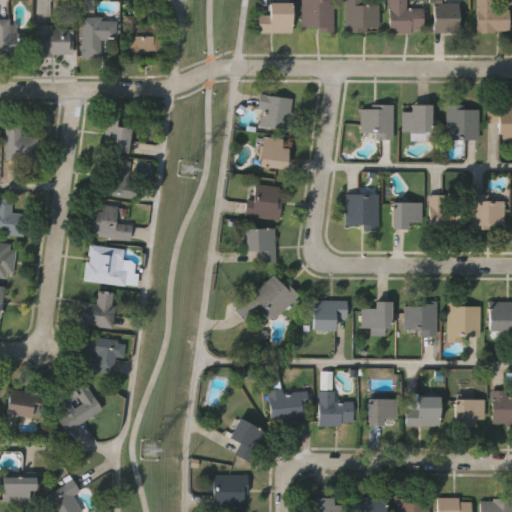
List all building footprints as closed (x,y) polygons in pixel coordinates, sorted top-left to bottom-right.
[(334,0),(334,31),(317,31),(317,27),(301,27),(301,0),(334,0)] [(377,1),(377,26),(366,26),(366,32),(342,32),(342,0),(362,0),(362,1),(377,1)] [(422,5),(422,27),(410,27),(410,32),(386,32),(386,0),(405,0),(405,5),(422,5)] [(458,0),(458,32),(432,32),(432,0),(458,0)] [(507,8),(507,30),(493,30),(493,32),(473,31),(473,0),(492,0),(492,8),(507,8)] [(291,1),(290,31),(255,31),(255,13),(267,13),(267,1),(291,1)] [(145,55),(124,56),(124,14),(140,14),(140,23),(149,23),(149,18),(162,18),(162,54),(150,54),(150,52),(145,52),(145,55)] [(115,17),(115,39),(99,40),(99,56),(79,56),(79,15),(99,15),(99,18),(115,17)] [(15,28),(23,28),(23,52),(17,53),(17,54),(0,54),(0,16),(7,16),(7,20),(14,20),(15,28)] [(71,26),(71,53),(50,54),(50,58),(37,58),(36,24),(50,24),(50,26),(71,26)] [(259,109),(255,108),(257,93),(290,97),(288,112),(293,113),(291,130),(257,125),(259,109)] [(511,132),(498,132),(498,121),(487,121),(487,101),(511,101),(511,132)] [(375,136),(375,130),(359,130),(359,107),(372,107),(372,102),(393,102),(394,136),(375,136)] [(432,137),(411,137),(411,130),(401,130),(401,109),(411,109),(411,102),(432,102),(432,137)] [(445,138),(445,102),(464,102),(464,106),(480,106),(480,138),(445,138)] [(101,148),(105,116),(117,118),(117,124),(132,126),(129,151),(101,148)] [(20,135),(36,135),(36,158),(4,158),(4,120),(20,120),(20,135)] [(258,134),(283,137),(281,146),(290,147),(287,170),(259,166),(260,158),(255,157),(258,134)] [(128,182),(137,183),(135,196),(100,192),(104,155),(131,158),(128,182)] [(241,213),(245,185),(253,186),(254,182),(278,185),(276,196),(282,197),(279,218),(241,213)] [(377,192),(377,228),(360,227),(360,223),(343,223),(343,192),(377,192)] [(457,208),(457,232),(424,232),(424,193),(439,193),(439,208),(457,208)] [(501,200),(501,225),(491,225),(490,230),(469,230),(469,195),(491,195),(491,200),(501,200)] [(0,233),(0,196),(11,198),(9,211),(25,214),(22,236),(0,233)] [(420,200),(420,221),(406,220),(406,228),(389,228),(389,200),(420,200)] [(96,237),(96,232),(91,231),(93,210),(101,211),(102,204),(117,206),(115,223),(131,225),(129,241),(96,237)] [(273,262),(255,262),(255,249),(244,249),(243,226),(272,225),(273,262)] [(5,271),(5,277),(0,276),(0,239),(9,241),(9,248),(15,249),(12,272),(5,271)] [(120,261),(115,260),(114,270),(125,271),(123,286),(80,280),(82,261),(87,262),(87,255),(84,255),(86,246),(121,250),(120,261)] [(272,272),(282,282),(285,279),(300,294),(272,321),(269,318),(266,321),(259,314),(246,325),(232,311),(272,272)] [(76,322),(78,301),(94,303),(96,290),(112,292),(111,305),(116,305),(113,327),(76,322)] [(334,316),(334,330),(312,329),(312,297),(347,298),(347,316),(334,316)] [(392,300),(392,327),(359,327),(359,307),(369,307),(369,299),(392,300)] [(434,300),(434,337),(416,337),(416,330),(398,329),(399,305),(417,305),(417,300),(434,300)] [(457,341),(447,341),(447,337),(443,337),(443,301),(462,301),(462,305),(477,305),(477,337),(457,337),(457,341)] [(511,317),(508,317),(508,331),(485,331),(485,301),(511,301),(511,317)] [(85,370),(86,357),(93,358),(94,353),(80,352),(82,339),(84,339),(84,337),(115,341),(111,373),(85,370)] [(303,420),(270,424),(265,389),(268,388),(266,376),(279,374),(282,393),(306,389),(308,402),(300,403),(303,420)] [(73,376),(76,380),(80,377),(101,407),(65,432),(55,418),(61,414),(47,394),(73,376)] [(28,418),(3,413),(8,389),(39,394),(35,414),(29,413),(28,418)] [(484,419),(474,418),(474,425),(452,425),(452,398),(459,398),(459,389),(474,389),(474,399),(484,399),(484,419)] [(511,426),(503,426),(503,422),(490,422),(490,389),(507,389),(507,393),(511,393),(511,426)] [(352,400),(352,426),(317,426),(316,390),(333,390),(333,400),(352,400)] [(438,425),(404,425),(404,408),(415,408),(415,396),(439,396),(438,425)] [(393,400),(393,421),(378,421),(378,427),(363,427),(364,400),(393,400)] [(265,432),(249,463),(231,453),(237,441),(222,433),(232,414),(265,432)] [(32,492),(24,492),(24,501),(0,501),(0,476),(32,477),(32,492)] [(241,495),(241,508),(210,508),(210,488),(204,488),(204,478),(209,478),(209,476),(245,477),(245,495),(241,495)] [(80,511),(78,511),(44,511),(43,510),(46,508),(40,498),(70,480),(77,492),(71,496),(80,511)] [(341,511),(310,511),(310,496),(332,497),(332,503),(341,503),(341,511)] [(395,511),(395,496),(414,496),(414,499),(429,499),(429,511),(395,511)] [(471,511),(434,511),(434,496),(457,496),(457,500),(471,500),(471,511)] [(510,511),(476,511),(476,500),(490,500),(491,496),(510,497),(510,511)] [(349,511),(350,497),(385,497),(384,511),(349,511)]
